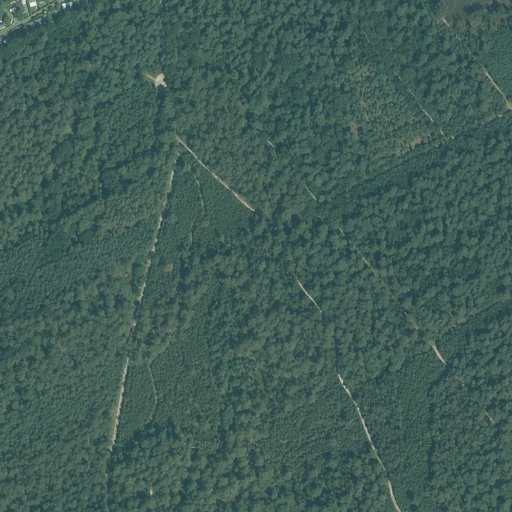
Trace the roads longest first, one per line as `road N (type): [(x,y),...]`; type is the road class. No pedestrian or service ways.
road 1 (track): [(399,511),(342,382),(332,322),(304,289),(286,237),(174,136)]
road 2 (track): [(511,445),(236,93)]
road 3 (track): [(108,511),(119,389),(174,136)]
road 4 (track): [(343,0),(445,139),(511,105),(431,0)]
road 5 (track): [(0,326),(46,248),(56,169),(93,65),(101,6)]
road 6 (track): [(198,46),(236,93),(259,72),(248,49),(291,0)]
road 7 (track): [(445,139),(319,204)]
road 8 (track): [(174,136),(161,4)]
